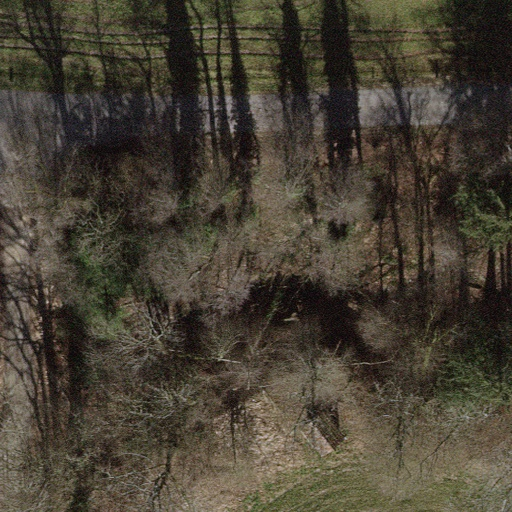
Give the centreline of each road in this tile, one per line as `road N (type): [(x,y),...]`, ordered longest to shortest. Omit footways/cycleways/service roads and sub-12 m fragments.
road 1 (unclassified): [(0,105),(511,121)]
road 2 (track): [(0,476),(12,441),(17,105)]
